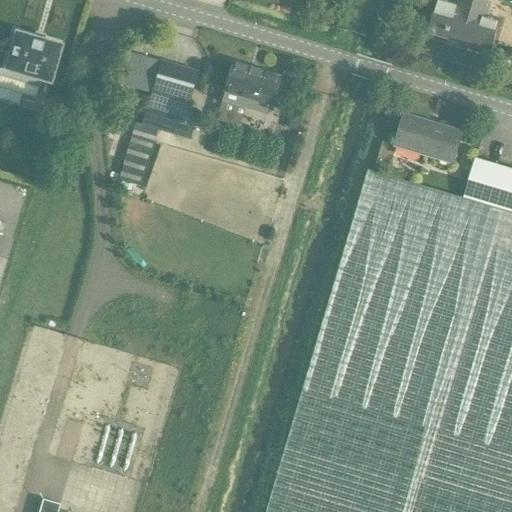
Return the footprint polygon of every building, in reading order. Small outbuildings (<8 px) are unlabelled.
[(503,21),(488,17),(492,2),(485,0),(455,0),(454,7),(441,3),(432,35),(493,53),(503,21)] [(0,53),(0,76),(37,87),(38,82),(52,86),(63,47),(17,34),(10,57),(0,53)] [(190,140),(194,127),(198,115),(186,111),(188,104),(189,104),(198,72),(160,61),(140,125),(136,123),(129,149),(120,181),(145,189),(160,145),(153,143),(157,130),(190,140)] [(273,108),(273,106),(281,109),(288,85),(280,82),(281,79),(234,65),(223,102),(267,115),(269,107),(273,108)] [(455,165),(464,133),(407,117),(398,148),(455,165)] [(511,171),(478,162),(467,200),(511,213),(511,171)] [(511,511),(511,214),(466,201),(466,200),(369,171),(267,511),(511,511)] [(60,511),(62,507),(43,502),(40,511),(60,511)]
